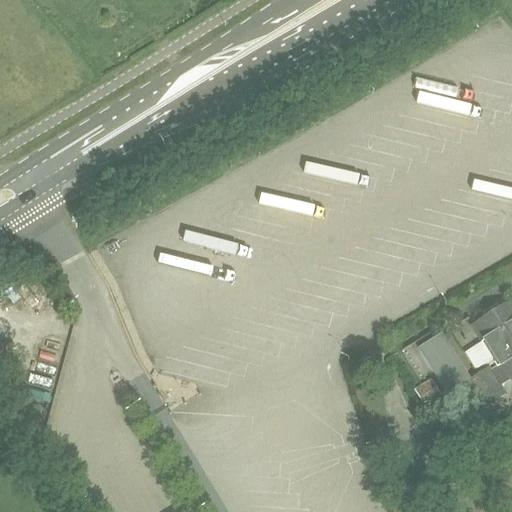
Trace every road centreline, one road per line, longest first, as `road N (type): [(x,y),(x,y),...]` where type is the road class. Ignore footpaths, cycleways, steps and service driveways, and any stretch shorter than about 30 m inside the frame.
road 1 (secondary): [(0,214),(359,0)]
road 2 (secondary): [(295,0),(0,182)]
